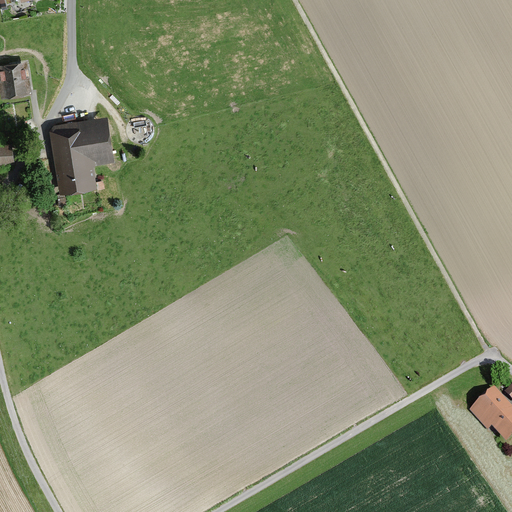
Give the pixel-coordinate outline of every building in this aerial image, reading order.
[(33,91),(31,58),(0,59),(0,82),(1,93),(33,91)] [(52,126),(64,195),(102,189),(97,163),(119,160),(111,115),(52,126)] [(136,134),(156,131),(154,115),(134,118),(136,134)] [(0,165),(19,162),(16,147),(0,149),(0,165)] [(499,387),(470,410),(490,433),(494,428),(507,443),(511,439),(511,385),(504,392),(499,387)]
